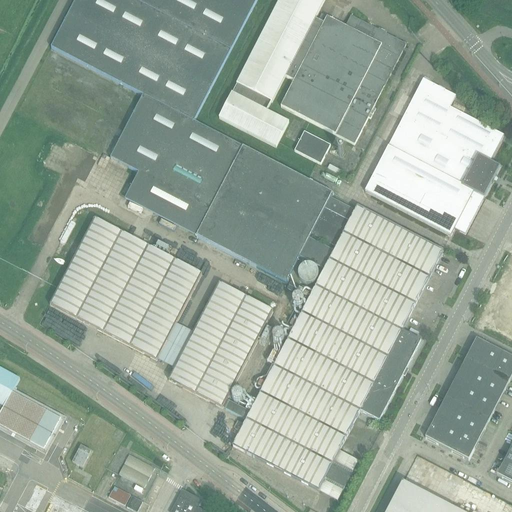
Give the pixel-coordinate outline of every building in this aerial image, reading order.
[(232,448),(318,493),(360,413),(379,423),(421,342),(402,332),(443,252),(357,208),(356,211),(331,198),(332,195),(194,123),(257,0),(76,0),(51,50),(143,97),(110,160),(139,174),(126,199),(128,195),(130,196),(135,203),(139,200),(144,208),(148,205),(153,213),(157,210),(162,217),(166,214),(171,222),(175,219),(180,226),(184,224),(189,231),(193,229),(197,236),(196,238),(286,284),(300,257),(325,270),(250,414),(227,402),(273,313),(219,285),(168,381),(246,422),(232,448)] [(284,0),(249,82),(283,97),(295,71),(304,75),(290,107),(365,140),(403,55),(397,52),(401,42),(336,14),(334,18),(326,14),(332,0),(284,0)] [(364,193),(376,199),(451,237),(454,230),(465,236),(500,168),(490,163),(504,137),(450,108),(456,98),(423,81),(364,193)] [(286,143),(299,117),(241,88),(228,114),(286,143)] [(329,160),(339,142),(313,128),(303,147),(329,160)] [(337,161),(335,165),(349,172),(351,168),(337,161)] [(95,220),(50,306),(157,362),(202,276),(95,220)] [(304,305),(304,302),(304,300),(303,298),(301,297),(298,296),(296,297),(294,298),(293,300),(292,302),(293,305),(294,307),(296,308),(299,309),(301,308),(303,307),(304,305)] [(425,439),(469,462),(511,377),(511,359),(476,340),(425,439)] [(0,405),(4,408),(12,394),(20,380),(0,369),(0,405)] [(12,394),(4,408),(0,415),(0,426),(45,451),(62,421),(12,394)] [(234,429),(239,431),(242,425),(237,422),(234,429)] [(73,463),(76,465),(83,468),(91,452),(81,447),(73,463)] [(511,447),(497,476),(511,484),(511,447)] [(459,511),(403,483),(387,511),(459,511)] [(139,511),(144,504),(131,497),(115,488),(113,492),(109,490),(106,497),(125,507),(125,508),(133,511),(139,511)] [(179,501),(176,507),(173,511),(204,511),(198,508),(202,501),(184,492),(179,501)]
